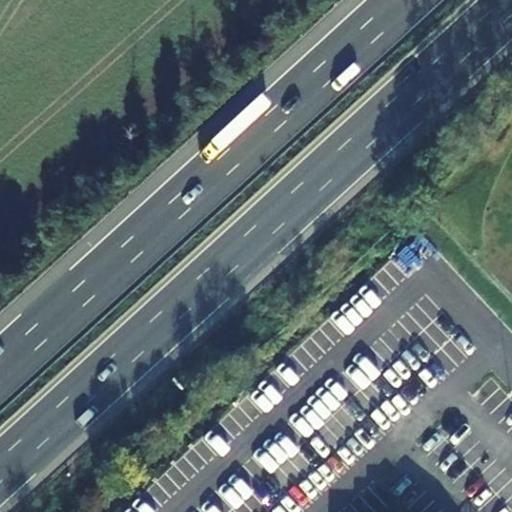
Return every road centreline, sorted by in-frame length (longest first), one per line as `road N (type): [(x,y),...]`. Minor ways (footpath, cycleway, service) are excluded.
road 1 (motorway): [(0,470),(511,2)]
road 2 (motorway): [(404,0),(0,370)]
